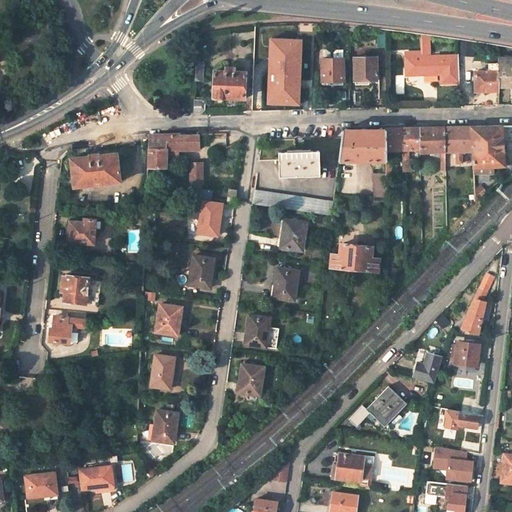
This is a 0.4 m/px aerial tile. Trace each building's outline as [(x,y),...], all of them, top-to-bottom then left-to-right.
[(49,22),(47,33),(56,35),(60,16),(55,16),(54,23),(49,22)] [(459,55),(473,57),(475,43),(461,41),(459,55)] [(296,96),(297,46),(271,44),(268,96),(296,96)] [(423,75),(423,56),(423,51),(406,51),(407,74),(423,75)] [(423,75),(440,74),(441,82),(459,82),(459,69),(459,56),(430,56),(423,56),(423,75)] [(377,80),(377,58),(354,59),(355,80),(357,80),(357,84),(364,84),(364,80),(377,80)] [(343,81),(343,59),(321,60),(322,82),(336,81),(336,85),(342,85),(342,81),(343,81)] [(202,80),(203,63),(195,62),(194,80),(202,80)] [(487,70),(475,70),(475,90),(499,91),(499,87),(499,63),(488,63),(487,70)] [(511,87),(511,63),(499,63),(499,87),(511,87)] [(244,100),(246,74),(234,72),(234,68),(226,68),(225,72),(214,72),(213,98),(215,98),(216,103),(223,104),(224,99),(244,100)] [(205,104),(202,100),(193,100),(193,112),(203,112),(205,110),(205,104)] [(474,167),(504,165),(502,141),(502,126),(471,127),(473,151),(474,167)] [(502,141),(511,140),(511,126),(502,126),(502,141)] [(412,170),(412,150),(420,150),(420,127),(402,128),(402,150),(403,171),(412,170)] [(420,150),(421,153),(440,152),(445,152),(444,127),(420,127),(420,150)] [(463,162),(462,152),(473,151),(471,127),(444,127),(445,152),(455,151),(455,162),(463,162)] [(385,150),(402,150),(402,128),(385,128),(385,129),(385,150)] [(339,161),(386,160),(385,150),(385,129),(343,131),(339,161)] [(165,167),(166,149),(198,148),(197,135),(178,136),(178,134),(148,135),(147,167),(165,167)] [(319,175),(318,150),(277,152),(278,176),(319,175)] [(74,186),(118,181),(116,153),(98,155),(98,154),(90,155),(90,156),(71,159),(74,186)] [(201,185),(201,163),(191,163),(191,185),(191,190),(201,190),(201,185)] [(386,172),(372,173),(373,197),(387,197),(386,178),(386,172)] [(227,201),(235,202),(237,190),(229,188),(228,189),(227,201)] [(331,216),(333,202),(254,189),(252,203),(331,216)] [(217,235),(222,204),(203,201),(198,232),(217,235)] [(137,208),(136,223),(145,223),(145,208),(137,208)] [(153,223),(154,208),(145,208),(145,223),(153,223)] [(301,251),(306,223),(285,219),(281,248),(301,251)] [(96,224),(96,222),(86,221),(86,225),(72,224),(70,243),(94,246),(96,230),(96,224)] [(331,267),(378,271),(379,258),(370,257),(371,246),(343,244),(342,255),(333,254),(331,267)] [(209,287),(214,258),(193,255),(189,284),(209,287)] [(293,301),(298,271),(278,268),(273,298),(293,301)] [(86,303),(88,277),(68,276),(65,301),(86,303)] [(484,304),(488,283),(482,281),(461,328),(465,329),(464,334),(479,335),(481,321),(484,304)] [(181,307),(159,304),(156,332),(178,335),(180,326),(179,325),(181,307)] [(488,322),(490,305),(484,304),(481,321),(488,322)] [(269,327),(270,317),(249,314),(245,344),(276,348),(279,328),(269,327)] [(72,342),(74,327),(81,328),(85,329),(89,326),(89,322),(86,319),(58,316),(57,324),(57,329),(54,328),(53,340),(72,342)] [(476,365),(478,346),(458,344),(456,362),(476,365)] [(169,389),(174,358),(154,355),(150,386),(169,389)] [(441,360),(427,356),(423,367),(417,365),(413,378),(434,385),(441,360)] [(259,395),(263,368),(241,364),(237,392),(259,395)] [(406,404),(388,387),(367,410),(384,427),(406,404)] [(173,442),(177,414),(156,411),(152,440),(173,442)] [(457,426),(475,428),(477,416),(459,413),(457,426)] [(439,447),(436,447),(434,463),(447,464),(447,470),(446,479),(470,482),(472,462),(465,461),(466,452),(439,447)] [(289,453),(273,467),(271,479),(287,481),(291,453),(289,453)] [(332,479),(360,482),(359,487),(370,489),(372,466),(362,465),(363,457),(339,454),(338,458),(335,458),(332,479)] [(511,483),(511,455),(503,454),(500,482),(511,483)] [(373,458),(363,457),(362,465),(372,466),(373,458)] [(113,485),(111,467),(80,470),(82,490),(113,485)] [(57,495),(54,474),(25,477),(28,498),(57,495)] [(463,511),(466,485),(426,480),(425,494),(448,496),(446,511),(463,511)] [(354,511),(357,496),(333,492),(329,511),(354,511)] [(275,511),(276,503),(257,500),(255,511),(275,511)]
